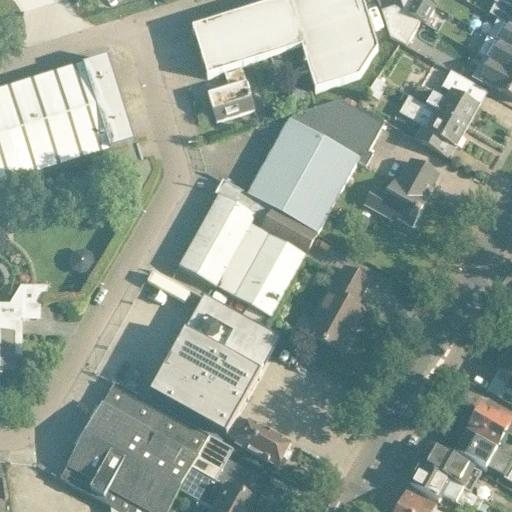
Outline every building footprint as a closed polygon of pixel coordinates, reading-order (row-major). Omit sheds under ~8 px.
[(278,84),(310,74),(317,95),(359,82),(377,54),(360,0),(297,0),(192,33),(207,81),(224,76),(229,92),(208,98),(216,125),(255,113),(249,94),(241,70),(271,61),(278,84)] [(400,0),(400,3),(404,14),(421,24),(430,7),(417,0),(400,0)] [(511,29),(511,0),(498,0),(489,17),(497,22),(511,29)] [(391,41),(407,50),(422,25),(421,24),(404,14),(397,10),(382,14),(391,41)] [(511,52),(511,29),(497,22),(488,39),(499,45),(511,52)] [(493,56),(508,65),(504,72),(511,76),(511,52),(499,45),(493,56)] [(511,76),(504,72),(483,60),(471,81),(489,91),(491,88),(511,99),(511,76)] [(0,372),(14,373),(14,358),(22,358),(22,323),(41,323),(41,307),(38,307),(49,289),(21,289),(10,307),(0,306),(0,189),(134,147),(107,61),(0,94),(0,372)] [(403,96),(408,99),(413,102),(413,101),(468,131),(487,95),(450,75),(442,90),(450,95),(445,104),(419,90),(409,85),(403,96)] [(413,102),(408,99),(399,117),(423,130),(416,143),(429,150),(446,160),(453,149),(456,151),(468,131),(413,101),(413,102)] [(339,104),(293,119),(248,198),(248,199),(318,238),(358,166),(361,168),(383,128),(339,104)] [(281,119),(277,107),(261,113),(265,125),(281,119)] [(431,193),(439,179),(411,164),(398,187),(395,185),(387,200),(374,193),(366,207),(394,223),(396,221),(412,230),(427,203),(424,202),(430,193),(431,193)] [(179,271),(197,280),(270,322),(292,283),(311,249),(318,238),(248,199),(248,198),(223,184),(215,198),(219,200),(179,271)] [(356,309),(369,285),(344,271),(307,338),(341,357),(365,314),(356,309)] [(151,398),(227,440),(262,377),(186,335),(151,398)] [(511,353),(509,352),(497,374),(511,383),(505,394),(511,397),(511,353)] [(113,386),(61,483),(110,511),(112,511),(168,511),(179,493),(191,470),(192,470),(209,440),(113,386)] [(481,411),(468,434),(497,450),(505,436),(511,440),(511,421),(501,415),(498,421),(481,411)] [(291,448),(274,438),(247,423),(234,447),(278,471),(281,466),(286,465),(290,457),(288,453),(291,448)] [(458,452),(455,457),(474,468),(484,473),(486,474),(486,473),(511,487),(511,463),(466,438),(458,452)] [(470,497),(481,478),(433,449),(421,469),(470,497)] [(410,490),(438,506),(443,498),(461,508),(464,504),(477,511),(478,511),(482,505),(470,497),(421,469),(410,490)] [(191,470),(179,493),(213,511),(255,511),(259,506),(227,488),(226,490),(215,483),(191,470)] [(435,511),(437,510),(408,493),(397,511),(435,511)]
